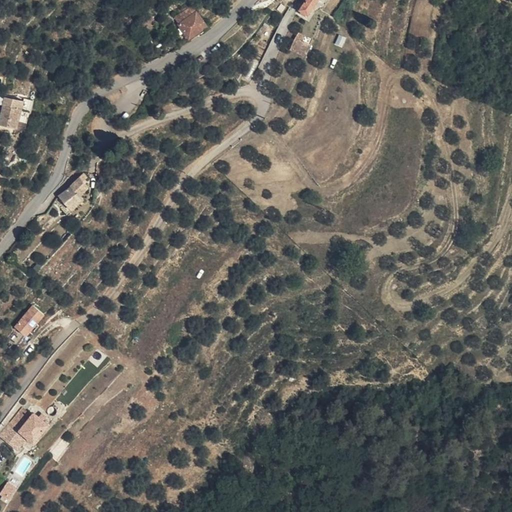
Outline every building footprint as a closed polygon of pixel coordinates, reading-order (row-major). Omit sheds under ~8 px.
[(306,0),(300,12),(308,16),(317,0),(306,0)] [(187,41),(204,30),(190,8),(179,16),(183,22),(177,26),(187,41)] [(298,33),(290,49),(304,56),(312,40),(298,33)] [(0,109),(0,125),(15,128),(17,122),(19,111),(21,103),(20,103),(13,101),(2,99),(0,109)] [(17,122),(25,124),(30,102),(21,99),(20,103),(21,103),(19,111),(17,122)] [(85,180),(81,175),(69,188),(77,198),(86,190),(81,184),(85,180)] [(77,198),(69,188),(58,198),(69,212),(80,202),(77,198)] [(213,265),(195,252),(125,352),(140,369),(213,265)] [(27,339),(45,316),(32,306),(14,329),(27,339)] [(24,413),(12,426),(28,441),(34,446),(47,430),(43,426),(39,423),(35,419),(33,421),(24,413)] [(28,441),(12,426),(2,438),(17,452),(28,441)] [(64,440),(49,449),(54,457),(69,448),(64,440)] [(5,500),(7,502),(16,490),(7,484),(0,493),(0,496),(1,497),(0,499),(0,500),(3,503),(5,500)]
